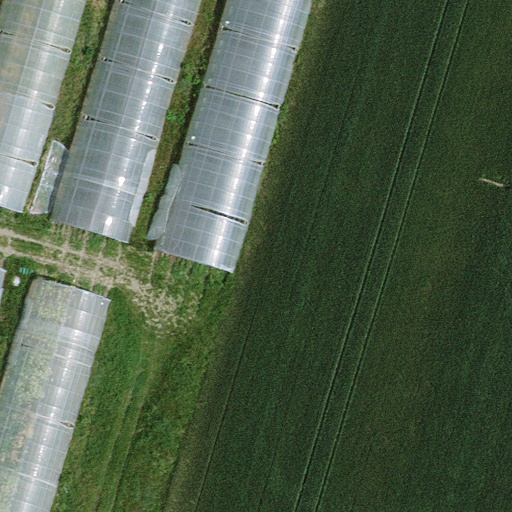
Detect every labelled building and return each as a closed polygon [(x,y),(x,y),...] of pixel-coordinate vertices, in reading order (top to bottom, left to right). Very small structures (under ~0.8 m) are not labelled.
[(0,0),(0,205),(25,213),(87,0),(0,0)] [(116,0),(50,218),(125,242),(198,0),(116,0)] [(230,0),(158,248),(233,272),(313,0),(230,0)] [(0,319),(14,273),(0,267),(0,319)] [(37,278),(0,402),(0,511),(50,511),(110,299),(37,278)]
